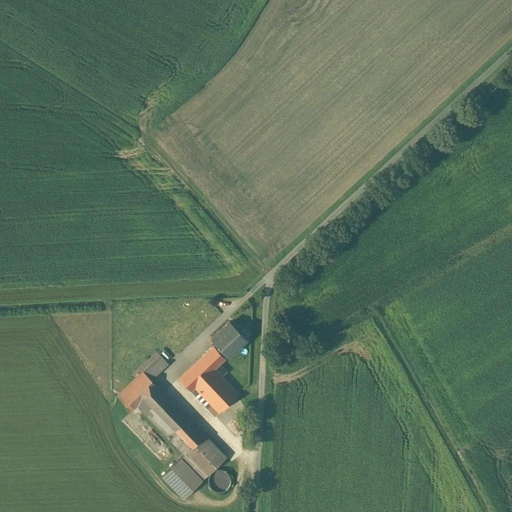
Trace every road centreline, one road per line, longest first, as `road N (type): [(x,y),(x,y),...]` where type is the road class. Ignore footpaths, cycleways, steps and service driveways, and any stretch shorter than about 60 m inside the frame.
road 1 (unclassified): [(511,50),(270,277),(253,511)]
road 2 (track): [(270,277),(139,127)]
